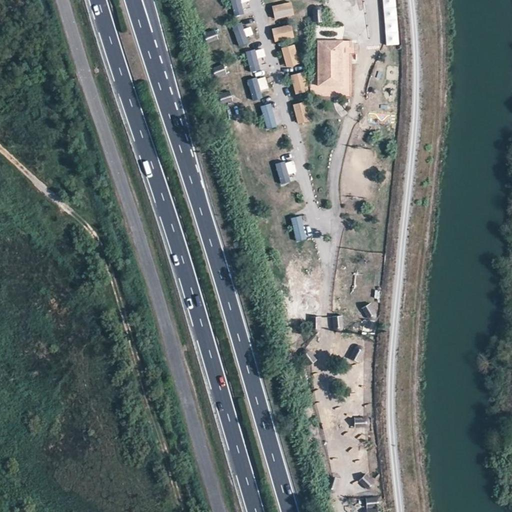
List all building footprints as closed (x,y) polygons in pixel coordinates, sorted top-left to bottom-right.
[(231,0),(235,16),(244,14),(242,3),(250,1),(250,0),(231,0)] [(291,1),(272,6),(276,20),(295,15),(291,1)] [(386,45),(399,45),(398,19),(385,20),(386,45)] [(238,47),(249,45),(247,37),(253,35),(251,24),(234,27),(238,47)] [(216,29),(202,35),(205,44),(219,38),(216,29)] [(318,87),(342,87),(342,43),(317,43),(318,87)] [(281,48),(287,67),(300,64),(295,44),(281,48)] [(258,58),(265,56),(264,48),(246,52),(251,72),(261,70),(258,58)] [(214,77),(226,75),(225,65),(213,67),(214,77)] [(291,75),(296,94),(309,91),(304,72),(291,75)] [(247,81),(253,101),(263,99),(261,91),(269,88),(265,76),(247,81)] [(221,105),(233,101),(230,91),(218,95),(221,105)] [(298,124),(311,122),(307,102),(294,104),(298,124)] [(279,126),(273,103),(261,106),(267,129),(279,126)] [(231,129),(236,143),(248,139),(243,125),(231,129)] [(290,174),(297,173),(294,160),(276,164),(280,184),(292,182),(290,174)] [(303,215),(292,218),(297,241),(308,239),(303,215)] [(350,343),(349,355),(364,355),(364,343),(350,343)] [(360,371),(361,409),(374,409),(373,370),(360,371)] [(375,462),(362,464),(365,485),(378,484),(375,462)] [(369,491),(368,511),(378,511),(379,491),(369,491)]
